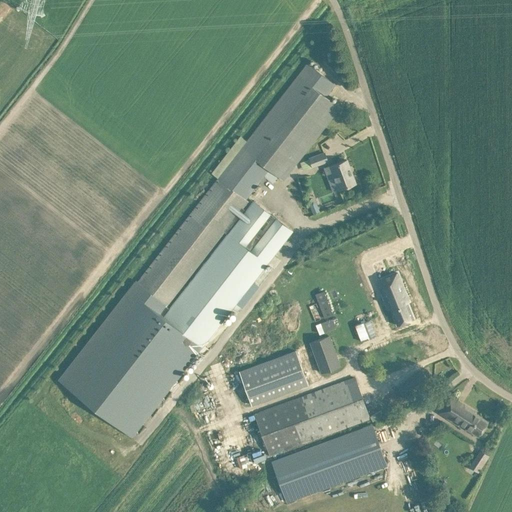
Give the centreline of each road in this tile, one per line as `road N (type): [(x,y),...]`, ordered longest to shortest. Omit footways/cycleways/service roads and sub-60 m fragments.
road 1 (unclassified): [(511,402),(484,388),(446,330),(336,0)]
road 2 (unknown): [(402,192),(304,232),(218,341),(238,425)]
